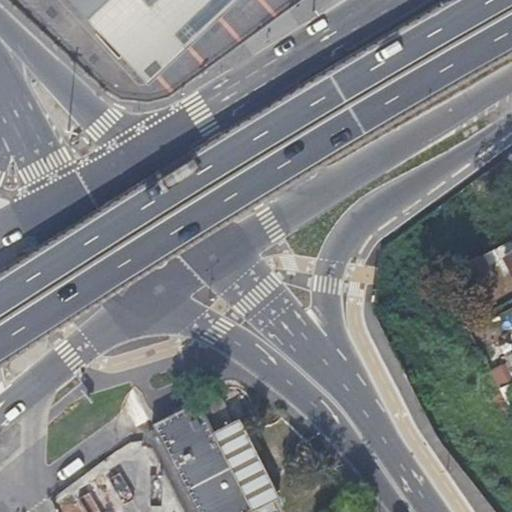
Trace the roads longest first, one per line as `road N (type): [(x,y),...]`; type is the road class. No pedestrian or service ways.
road 1 (motorway): [(0,343),(511,31)]
road 2 (motorway): [(494,0),(0,301)]
road 3 (tertiary): [(364,412),(357,370),(329,305),(334,255),(373,209),(511,124)]
road 4 (tertiary): [(153,294),(270,366),(405,511)]
road 5 (motorway): [(319,193),(511,80)]
road 6 (tertiary): [(364,412),(224,250)]
road 7 (tertiary): [(0,411),(153,294)]
road 8 (tertiary): [(131,160),(0,33)]
road 9 (tertiary): [(397,0),(258,85)]
road 10 (tertiary): [(258,85),(131,160)]
road 11 (motorway): [(258,85),(250,124),(258,155),(284,182),(319,193)]
road 12 (tertiary): [(62,198),(153,294)]
road 13 (tertiary): [(224,250),(131,160)]
road 14 (tertiary): [(434,511),(364,412)]
